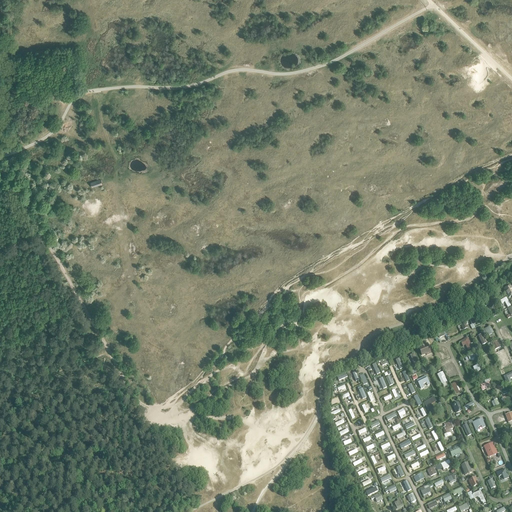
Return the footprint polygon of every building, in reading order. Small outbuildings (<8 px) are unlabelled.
[(91,182),(92,187),(102,184),(101,179),(91,182)] [(492,295),(486,298),(491,305),(492,304),(494,307),(497,305),(492,295)] [(508,308),(511,306),(506,298),(505,297),(502,298),(503,300),(500,301),(502,304),(505,302),(508,308)] [(471,319),(473,324),(480,322),(478,316),(471,319)] [(463,331),(468,328),(467,326),(468,325),(466,321),(465,321),(464,321),(460,323),(457,325),(458,327),(461,326),(463,331)] [(491,327),(485,329),(488,336),(494,333),(491,327)] [(502,333),(506,339),(511,336),(507,329),(505,327),(501,329),(503,333),(502,333)] [(482,334),(478,336),(482,346),(486,344),(484,339),(485,339),(484,337),(483,337),(482,334)] [(465,346),(468,351),(470,350),(471,352),(473,351),(473,350),(474,350),(473,348),(472,349),(468,338),(467,338),(467,337),(464,339),(464,340),(461,341),(463,347),(465,346)] [(500,347),(497,340),(490,343),(492,348),(494,347),(495,350),(500,347)] [(419,351),(422,357),(426,355),(427,356),(431,354),(427,347),(419,351)] [(414,354),(410,356),(410,357),(408,358),(409,361),(412,361),(415,368),(419,366),(414,354)] [(473,367),(475,373),(482,370),(480,367),(483,366),(482,363),(473,367)] [(447,378),(454,375),(450,365),(447,367),(449,370),(448,370),(449,372),(450,372),(446,375),(447,378)] [(443,373),(437,375),(442,385),(447,382),(445,379),(446,378),(443,373)] [(426,377),(417,381),(421,389),(424,388),(423,385),(426,383),(428,386),(430,385),(426,377)] [(506,383),(505,380),(504,381),(505,380),(504,378),(499,381),(501,385),(502,385),(503,387),(506,386),(507,385),(506,383)] [(383,379),(379,381),(383,390),(387,388),(383,379)] [(485,384),(481,385),(481,387),(481,388),(482,391),(483,390),(483,391),(486,390),(487,392),(490,390),(490,388),(491,388),(489,383),(490,382),(488,379),(484,380),(485,384)] [(451,385),(456,395),(460,394),(459,391),(460,391),(458,386),(460,385),(458,382),(451,385)] [(348,393),(341,397),(343,399),(344,399),(346,402),(347,402),(345,398),(350,396),(348,393)] [(433,397),(424,403),(430,414),(433,412),(429,404),(435,401),(433,397)] [(458,403),(454,405),(456,411),(455,411),(456,413),(462,411),(458,403)] [(403,409),(397,412),(401,419),(403,418),(402,416),(406,414),(403,409)] [(506,425),(503,416),(500,417),(498,418),(499,421),(501,420),(503,426),(506,425)] [(472,423),(476,431),(479,430),(478,428),(481,426),(482,429),(486,427),(482,419),(472,423)] [(445,427),(443,428),(445,435),(450,433),(449,430),(453,429),(452,428),(455,427),(453,423),(451,424),(450,422),(444,425),(445,427)] [(463,429),(467,437),(471,435),(472,436),(473,436),(471,431),(470,432),(468,427),(463,429)] [(502,432),(506,441),(511,438),(511,437),(511,434),(511,433),(510,433),(508,429),(502,432)] [(485,447),(489,457),(496,454),(492,444),(485,447)] [(458,446),(449,450),(452,457),(461,453),(458,446)] [(449,460),(438,465),(440,470),(443,468),(444,470),(449,467),(448,464),(450,463),(449,460)] [(467,464),(461,466),(465,477),(472,474),(467,464)] [(427,471),(431,477),(437,474),(433,467),(427,471)] [(504,480),(508,478),(504,470),(496,473),(498,478),(502,476),(504,480)] [(422,474),(414,478),(416,483),(419,482),(418,480),(424,477),(422,474)] [(450,484),(456,481),(454,477),(456,476),(455,474),(448,478),(447,477),(444,479),(446,482),(449,481),(450,484)] [(487,482),(491,489),(496,487),(494,484),(495,483),(494,482),(493,481),(495,480),(493,476),(491,477),(492,479),(492,480),(487,482)] [(475,478),(469,481),(472,488),(478,485),(475,478)] [(423,496),(431,492),(428,486),(420,490),(423,496)] [(483,504),(485,503),(480,492),(472,495),(471,492),(467,494),(470,501),(477,498),(479,499),(481,503),(482,503),(483,504)] [(377,503),(383,500),(380,494),(378,495),(377,495),(371,498),(371,500),(375,499),(377,503)] [(416,501),(413,494),(407,497),(409,502),(411,501),(412,503),(416,501)] [(445,503),(452,499),(449,494),(447,495),(447,496),(442,498),(445,503)] [(397,509),(404,506),(400,498),(397,499),(398,502),(394,503),(397,509)] [(436,501),(427,505),(430,510),(438,506),(436,501)] [(460,511),(461,511),(469,509),(469,508),(470,507),(468,503),(464,505),(458,508),(460,511)]
